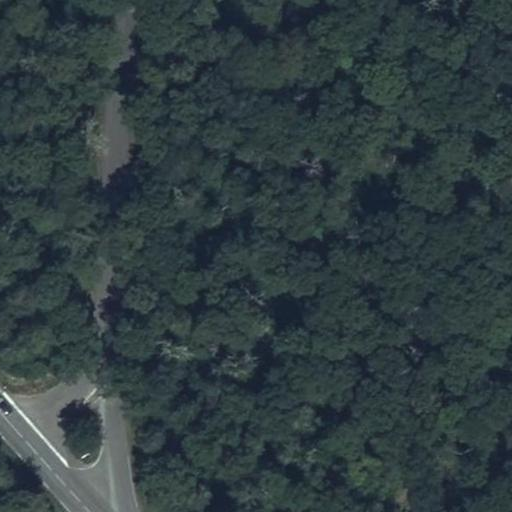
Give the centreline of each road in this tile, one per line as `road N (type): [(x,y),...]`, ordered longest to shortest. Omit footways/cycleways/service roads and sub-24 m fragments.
road 1 (unclassified): [(124,0),(109,343)]
road 2 (unclassified): [(93,511),(114,470),(119,424),(109,343)]
road 3 (unclassified): [(109,343),(84,384),(20,433)]
